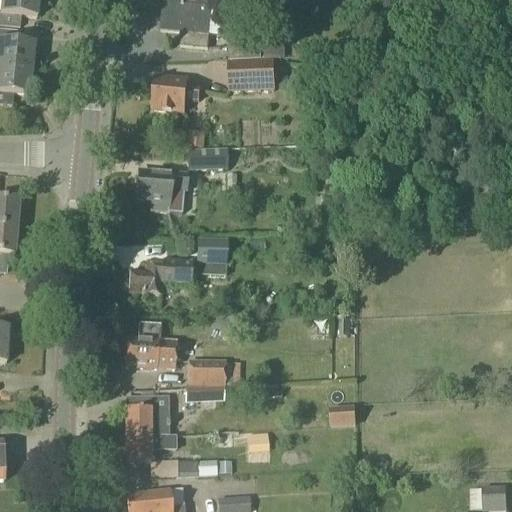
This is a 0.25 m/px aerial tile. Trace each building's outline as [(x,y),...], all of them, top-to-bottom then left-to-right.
[(0,30),(19,32),(20,20),(36,22),(38,0),(0,0),(0,5),(0,30)] [(212,10),(212,11),(226,13),(226,0),(162,0),(162,5),(212,10)] [(285,3),(257,1),(256,13),(284,15),(285,3)] [(180,49),(208,52),(212,11),(212,10),(162,5),(160,34),(181,36),(180,49)] [(0,70),(31,73),(33,49),(18,47),(19,35),(0,33),(0,70)] [(228,50),(228,63),(243,62),(261,62),(260,48),(232,50),(228,50)] [(228,66),(229,96),(275,95),(274,76),(274,64),(245,65),(228,66)] [(0,108),(11,110),(13,98),(28,100),(31,73),(0,70),(0,108)] [(152,114),(184,117),(185,104),(199,106),(200,91),(155,86),(152,114)] [(188,136),(187,151),(201,152),(202,137),(188,136)] [(186,154),(186,175),(226,174),(226,173),(234,173),(233,154),(226,154),(226,153),(186,154)] [(149,216),(167,217),(169,195),(186,197),(187,178),(171,176),(171,179),(137,175),(134,204),(150,205),(149,216)] [(226,178),(226,194),(236,194),(236,178),(226,178)] [(329,195),(329,207),(345,208),(345,196),(329,195)] [(0,230),(16,232),(18,204),(0,202),(0,230)] [(0,277),(5,278),(6,259),(14,260),(16,232),(0,230),(0,277)] [(194,269),(192,269),(162,267),(162,272),(146,271),(145,276),(129,275),(128,298),(144,299),(144,300),(159,301),(160,288),(191,290),(191,280),(224,282),(227,245),(196,244),(194,269)] [(222,321),(210,321),(210,331),(222,331),(222,321)] [(337,340),(350,340),(350,322),(337,322),(337,340)] [(125,372),(155,373),(156,369),(174,370),(176,347),(160,346),(161,329),(137,328),(137,344),(126,343),(125,372)] [(187,365),(187,392),(224,391),(225,366),(187,365)] [(185,393),(186,405),(221,404),(221,393),(224,393),(224,391),(187,392),(187,393),(185,393)] [(124,415),(124,441),(175,441),(175,440),(167,440),(167,403),(128,403),(128,415),(124,415)] [(329,413),(330,433),(356,431),(355,411),(329,413)] [(124,467),(149,467),(149,466),(149,455),(175,455),(175,441),(124,441),(124,467)] [(176,467),(176,482),(181,482),(196,482),(196,481),(196,480),(208,480),(217,480),(216,467),(176,467)] [(230,467),(216,467),(217,480),(231,480),(230,467)] [(481,492),(481,511),(506,511),(506,491),(481,492)] [(185,492),(172,493),(173,506),(186,505),(185,492)] [(183,511),(170,511),(169,511),(168,495),(125,499),(126,511),(183,511)] [(249,511),(249,501),(217,503),(217,511),(249,511)]
